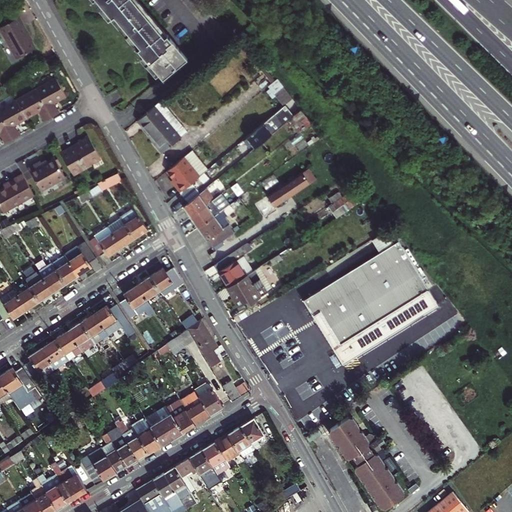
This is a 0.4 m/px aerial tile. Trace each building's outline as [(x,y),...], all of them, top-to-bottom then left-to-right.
[(102,0),(101,1),(113,15),(115,12),(141,44),(142,44),(148,50),(144,53),(160,73),(163,69),(167,74),(191,55),(145,0),(102,0)] [(20,22),(16,15),(0,23),(0,32),(13,56),(32,46),(26,35),(19,23),(20,22)] [(59,78),(38,90),(54,116),(60,112),(58,108),(56,103),(69,96),(59,78)] [(277,78),(267,86),(282,105),(292,97),(277,78)] [(44,116),(46,120),(54,116),(38,90),(17,102),(27,120),(41,112),(44,116)] [(16,126),(27,120),(17,102),(0,111),(0,116),(13,139),(18,135),(20,135),(18,130),(16,126)] [(185,140),(159,109),(145,121),(140,124),(152,139),(150,140),(154,145),(165,158),(185,140)] [(308,131),(314,126),(312,124),(303,113),(296,119),(306,133),(308,131)] [(281,114),(248,142),(257,152),(290,124),(281,114)] [(0,135),(1,135),(5,142),(9,141),(13,139),(0,116),(0,135)] [(60,152),(74,175),(91,164),(90,162),(100,156),(87,135),(82,137),(77,140),(78,142),(60,152)] [(193,155),(185,161),(193,172),(201,182),(209,175),(193,155)] [(34,165),(29,168),(41,190),(65,177),(53,156),(40,163),(39,162),(34,165)] [(266,158),(244,177),(252,187),(275,169),(266,158)] [(180,195),(182,197),(197,184),(201,182),(193,172),(185,161),(168,175),(180,190),(178,192),(180,195)] [(118,169),(95,181),(100,187),(122,176),(118,169)] [(308,169),(267,197),(274,208),(316,180),(308,169)] [(0,204),(4,212),(34,195),(22,175),(16,179),(16,180),(5,187),(0,189),(0,204)] [(95,184),(87,189),(90,195),(99,190),(95,184)] [(184,204),(188,209),(205,194),(197,184),(182,197),(180,199),(184,204)] [(352,211),(370,200),(361,188),(341,201),(343,204),(345,202),(347,205),(348,205),(352,211)] [(80,201),(87,197),(83,191),(76,195),(80,201)] [(188,216),(192,221),(213,204),(216,202),(223,197),(219,192),(210,198),(208,196),(210,194),(208,192),(205,194),(188,209),(185,211),(188,216)] [(243,207),(251,201),(248,196),(240,202),(243,207)] [(223,197),(216,202),(219,206),(226,200),(223,197)] [(216,202),(213,204),(219,212),(222,210),(219,206),(216,202)] [(60,203),(53,207),(58,214),(64,210),(60,203)] [(213,204),(192,221),(196,226),(199,231),(224,213),(222,210),(219,212),(213,204)] [(231,227),(243,219),(238,211),(240,210),(236,204),(224,213),(199,231),(205,240),(207,243),(231,227)] [(134,209),(120,218),(134,239),(141,235),(148,231),(134,209)] [(37,222),(34,217),(24,221),(28,228),(37,222)] [(106,226),(120,248),(127,244),(134,239),(120,218),(106,226)] [(248,226),(243,219),(231,227),(207,243),(213,251),(248,226)] [(6,225),(12,234),(19,230),(14,221),(6,225)] [(2,227),(0,228),(0,234),(3,238),(12,234),(6,225),(2,227)] [(113,253),(120,248),(106,226),(93,235),(95,237),(89,241),(98,256),(103,253),(106,257),(113,253)] [(376,237),(384,251),(394,244),(386,230),(376,237)] [(95,259),(84,241),(64,254),(78,276),(85,272),(92,267),(89,263),(95,259)] [(369,259),(304,300),(315,318),(321,315),(340,345),(369,326),(429,290),(422,279),(398,241),(394,244),(384,251),(369,259)] [(78,276),(64,254),(51,263),(65,284),(71,280),(78,276)] [(215,269),(219,275),(231,266),(237,263),(242,259),(238,254),(215,269)] [(58,288),(65,284),(51,263),(37,272),(42,278),(51,293),(58,288)] [(219,275),(221,280),(240,267),(237,263),(231,266),(219,275)] [(150,278),(160,292),(163,297),(184,282),(175,267),(167,272),(164,268),(157,273),(150,278)] [(240,267),(221,280),(224,285),(228,291),(246,279),(240,267)] [(234,302),(241,312),(274,291),(261,269),(246,279),(228,291),(234,302)] [(51,293),(42,278),(40,279),(35,271),(24,278),(29,286),(28,287),(38,301),(45,297),(51,293)] [(147,301),(160,292),(150,278),(144,283),(137,287),(147,301)] [(32,305),(38,301),(28,287),(15,295),(25,310),(32,305)] [(135,310),(147,301),(137,287),(131,291),(125,296),(127,299),(121,304),(131,318),(137,313),(135,310)] [(25,310),(15,295),(12,290),(0,297),(0,314),(2,318),(8,314),(12,318),(18,314),(25,310)] [(151,307),(147,301),(135,310),(137,313),(139,316),(151,307)] [(115,320),(120,327),(128,322),(117,304),(109,309),(106,305),(100,309),(93,314),(103,328),(115,320)] [(80,322),(90,337),(103,328),(93,314),(87,318),(80,322)] [(321,315),(315,318),(333,349),(340,345),(321,315)] [(198,317),(184,327),(188,333),(200,324),(202,323),(198,317)] [(108,336),(120,327),(115,320),(103,328),(107,335),(108,336)] [(67,331),(77,346),(90,337),(80,322),(74,326),(67,331)] [(193,345),(209,372),(218,367),(214,360),(219,357),(223,355),(220,350),(217,352),(200,324),(188,333),(186,334),(188,337),(193,345)] [(107,335),(103,328),(90,337),(94,343),(107,335)] [(64,354),(77,346),(67,331),(61,335),(54,339),(64,354)] [(94,343),(90,337),(77,346),(81,351),(94,343)] [(193,345),(188,337),(167,350),(171,356),(172,358),(193,345)] [(51,362),(64,354),(54,339),(48,344),(41,348),(51,362)] [(81,351),(77,346),(64,354),(67,360),(81,351)] [(30,359),(24,363),(35,381),(54,368),(51,362),(41,348),(35,352),(28,356),(30,359)] [(159,355),(163,361),(171,356),(167,350),(159,355)] [(67,360),(64,354),(51,362),(54,368),(67,360)] [(214,360),(218,367),(223,364),(219,357),(214,360)] [(116,377),(129,368),(125,361),(112,370),(113,372),(116,377)] [(4,372),(0,374),(0,381),(7,391),(10,397),(19,410),(40,396),(20,366),(12,371),(10,368),(4,372)] [(107,391),(119,382),(116,377),(113,372),(101,381),(107,391)] [(101,381),(88,390),(91,396),(94,400),(98,398),(107,391),(101,381)] [(230,384),(221,390),(230,406),(235,403),(240,400),(234,391),(230,384)] [(84,385),(71,394),(78,405),(91,396),(88,390),(84,385)] [(198,400),(210,418),(215,415),(223,410),(208,386),(207,386),(194,394),(198,400)] [(234,391),(240,400),(249,395),(243,386),(234,391)] [(0,403),(10,397),(7,391),(0,395),(0,403)] [(59,411),(56,413),(59,418),(78,405),(71,394),(56,405),(59,411)] [(185,412),(195,428),(203,423),(210,418),(198,400),(195,394),(180,404),(185,412)] [(180,404),(167,412),(170,417),(182,435),(188,431),(195,428),(185,412),(180,404)] [(55,419),(50,412),(43,417),(47,424),(55,419)] [(167,412),(146,425),(149,430),(161,448),(172,442),(182,435),(170,417),(167,412)] [(249,420),(243,424),(256,446),(256,447),(262,444),(258,436),(266,432),(256,416),(249,420)] [(384,443),(381,438),(376,442),(374,439),(371,434),(368,433),(365,435),(362,431),(359,430),(359,426),(353,417),(349,416),(330,429),(329,433),(335,443),(339,444),(339,447),(345,456),(349,458),(354,466),(354,470),(359,478),(364,479),(363,484),(370,494),(374,494),(373,498),(379,507),(385,508),(403,496),(403,492),(397,481),(393,481),(393,477),(387,468),(383,467),(384,463),(381,459),(384,457),(384,454),(379,446),(384,443)] [(135,435),(148,456),(155,452),(161,448),(149,430),(146,425),(143,421),(131,429),(132,431),(135,435)] [(118,424),(114,426),(116,428),(123,440),(137,463),(143,459),(148,456),(135,435),(132,431),(128,434),(122,424),(119,426),(118,424)] [(256,446),(243,424),(236,428),(230,432),(244,454),(256,446)] [(19,434),(25,442),(33,437),(27,428),(19,434)] [(116,428),(105,434),(110,443),(127,469),(132,466),(137,463),(123,440),(116,428)] [(244,454),(230,432),(223,436),(217,440),(231,462),(244,454)] [(105,444),(99,448),(116,476),(121,472),(127,469),(110,443),(105,434),(101,437),(105,444)] [(18,435),(6,443),(12,453),(24,444),(18,435)] [(6,443),(3,439),(0,441),(0,444),(7,456),(12,453),(6,443)] [(231,462),(217,440),(210,444),(204,448),(219,471),(232,463),(231,462)] [(80,459),(97,487),(105,482),(116,476),(99,448),(80,459)] [(219,471),(204,448),(197,452),(191,456),(199,469),(205,479),(219,471)] [(24,460),(20,453),(9,460),(13,467),(24,460)] [(192,511),(201,506),(196,497),(184,478),(192,473),(199,469),(191,456),(178,464),(165,472),(178,493),(180,495),(187,507),(188,509),(189,511),(192,511)] [(0,467),(0,474),(0,475),(13,467),(9,460),(0,467)] [(61,463),(56,466),(61,475),(76,500),(82,496),(86,493),(70,468),(66,471),(61,463)] [(56,479),(52,482),(56,489),(67,505),(73,502),(76,500),(61,475),(56,466),(55,465),(50,468),(55,477),(56,479)] [(183,511),(188,509),(187,507),(180,495),(178,493),(165,472),(153,480),(137,489),(142,497),(151,511),(183,511)] [(184,478),(196,497),(204,492),(192,473),(184,478)] [(42,477),(37,480),(39,483),(46,495),(56,511),(63,508),(67,505),(56,489),(52,482),(51,480),(46,483),(42,477)] [(36,490),(30,493),(31,495),(35,501),(41,511),(55,511),(56,511),(46,495),(39,483),(37,480),(32,483),(36,490)] [(285,493),(289,499),(303,490),(299,484),(285,493)] [(277,498),(281,504),(289,499),(285,493),(277,498)] [(470,511),(456,493),(431,511),(470,511)] [(22,510),(23,510),(36,502),(35,501),(31,495),(18,503),(22,509),(22,510)] [(151,511),(142,497),(133,503),(121,510),(121,511),(151,511)] [(41,511),(36,502),(23,510),(23,511),(41,511)] [(6,511),(23,511),(23,510),(22,510),(22,509),(18,503),(5,511),(6,511)]
